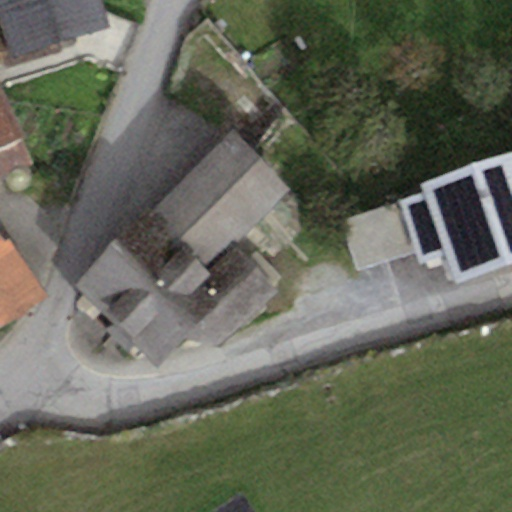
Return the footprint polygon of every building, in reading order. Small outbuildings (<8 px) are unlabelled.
[(100,0),(0,0),(0,23),(12,61),(110,31),(100,0)] [(0,81),(0,181),(31,166),(20,141),(27,138),(0,81)] [(232,129),(149,215),(208,273),(233,248),(292,187),(232,129)] [(511,153),(422,183),(425,194),(447,260),(456,286),(511,267),(511,153)] [(447,260),(425,194),(398,202),(414,252),(420,269),(447,260)] [(414,252),(398,202),(338,221),(355,271),(414,252)] [(208,273),(149,215),(148,215),(77,287),(158,366),(182,342),(221,347),(277,291),(233,248),(208,273)] [(0,327),(48,295),(0,225),(0,327)]
